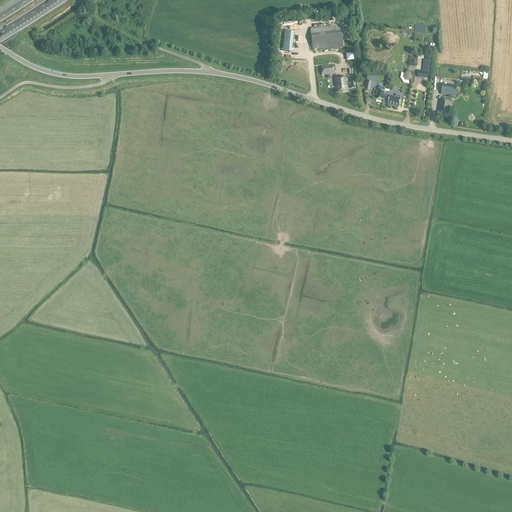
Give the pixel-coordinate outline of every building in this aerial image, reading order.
[(341,25),(310,28),(313,52),(317,52),(337,49),(343,48),(341,25)] [(309,44),(301,43),(300,60),(308,61),(309,44)] [(285,48),(284,54),(289,55),(289,57),(292,58),(293,49),(285,48)] [(299,63),(298,69),(301,69),(301,71),(306,72),(307,64),(299,63)] [(329,67),(329,66),(321,67),(322,76),(325,75),(325,73),(331,72),(331,75),(334,74),(333,65),(332,66),(329,67)] [(407,72),(404,74),(403,78),(405,81),(409,81),(412,79),(412,76),(410,73),(407,72)] [(347,91),(345,78),(335,79),(336,92),(347,91)] [(383,99),(384,94),(385,92),(384,92),(385,91),(385,89),(385,88),(386,85),(385,88),(380,87),(379,91),(378,92),(377,91),(376,95),(378,95),(377,99),(383,100),(383,99)] [(456,97),(457,93),(458,87),(443,85),(441,95),(456,97)] [(384,94),(383,99),(389,101),(388,105),(399,107),(401,99),(390,96),(390,97),(388,97),(388,95),(384,94)] [(440,102),(439,115),(448,116),(449,109),(451,109),(451,103),(450,103),(451,100),(444,99),(443,102),(440,102)]
